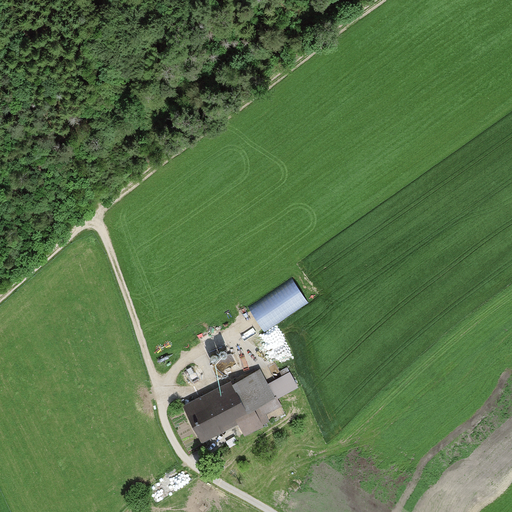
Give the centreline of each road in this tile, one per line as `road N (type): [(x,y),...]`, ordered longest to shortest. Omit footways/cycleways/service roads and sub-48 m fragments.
road 1 (track): [(379,0),(116,199),(0,299)]
road 2 (track): [(164,420),(96,216),(83,112),(85,0)]
road 3 (residential): [(193,356),(164,395),(177,448),(196,469),(268,511)]
